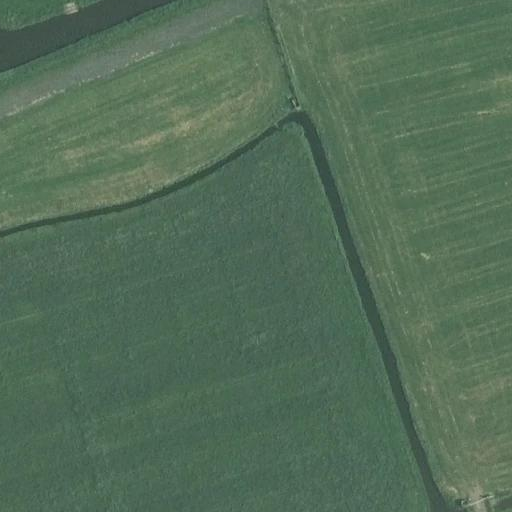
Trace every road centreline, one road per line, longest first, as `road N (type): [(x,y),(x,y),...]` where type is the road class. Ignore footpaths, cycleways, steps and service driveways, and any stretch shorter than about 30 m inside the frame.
road 1 (track): [(316,36),(441,438),(480,511)]
road 2 (track): [(421,0),(0,170)]
road 3 (track): [(419,372),(418,337),(433,307),(460,286),(511,270)]
